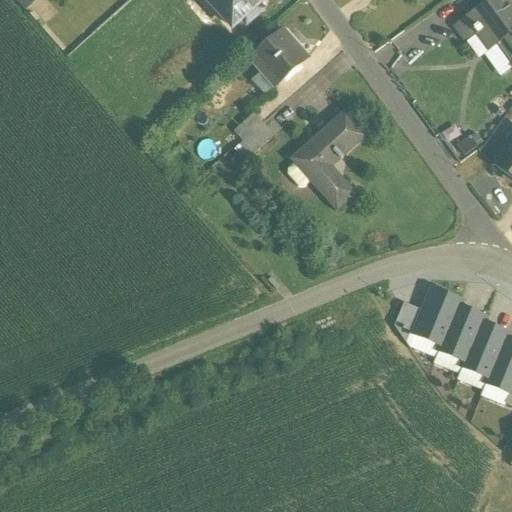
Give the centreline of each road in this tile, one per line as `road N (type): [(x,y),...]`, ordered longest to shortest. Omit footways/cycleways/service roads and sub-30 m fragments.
road 1 (unclassified): [(492,262),(399,266),(0,428)]
road 2 (unclassified): [(492,262),(466,198),(320,0)]
